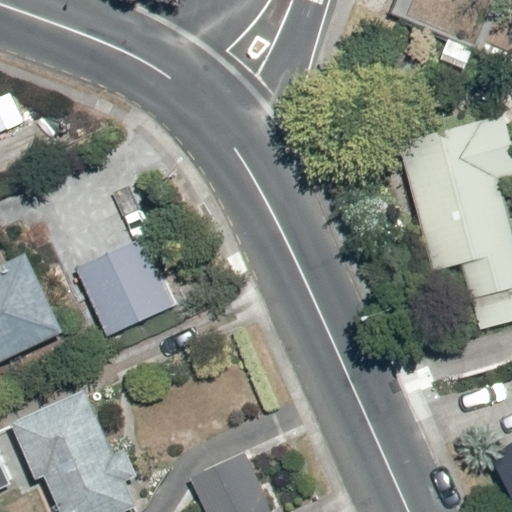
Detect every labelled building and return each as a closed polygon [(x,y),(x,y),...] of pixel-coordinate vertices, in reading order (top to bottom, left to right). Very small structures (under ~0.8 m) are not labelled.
[(511,293),(511,221),(502,183),(511,180),(511,140),(505,120),(399,147),(437,273),(463,267),(474,303),(511,293)] [(80,262),(83,268),(115,333),(147,318),(112,247),(80,262)] [(0,369),(75,335),(35,255),(0,272),(0,369)] [(96,392),(19,423),(44,482),(53,478),(67,511),(136,511),(145,508),(96,392)] [(0,433),(0,490),(23,479),(0,433)] [(511,448),(492,461),(511,497),(511,448)] [(274,511),(251,458),(198,482),(210,511),(274,511)]
